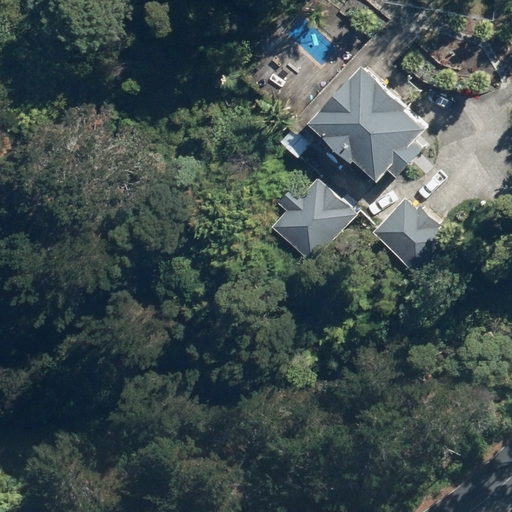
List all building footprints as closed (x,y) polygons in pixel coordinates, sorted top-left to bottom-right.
[(417,104),(372,62),(319,119),(361,159),(363,156),(387,178),(397,167),(406,175),(433,145),(425,137),(435,127),(414,107),(417,104)] [(198,136),(216,140),(220,121),(202,117),(198,136)] [(320,140),(300,122),(284,139),(305,157),(320,140)] [(364,213),(324,176),(311,191),(302,183),(288,198),(298,206),(282,223),(322,259),(364,213)] [(422,207),(410,196),(379,230),(425,272),(456,238),(443,227),(446,224),(424,204),(422,207)]
